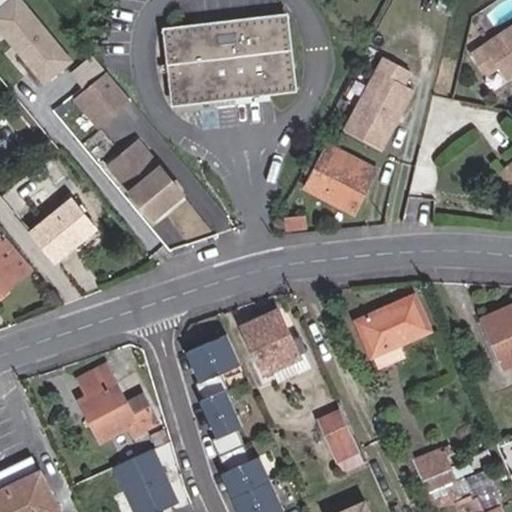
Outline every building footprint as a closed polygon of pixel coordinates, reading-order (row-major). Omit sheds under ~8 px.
[(72,61),(20,0),(0,0),(0,28),(15,47),(18,45),(24,51),(21,54),(46,83),(72,61)] [(290,15),(166,28),(175,104),(297,90),(290,15)] [(511,26),(473,53),(487,74),(499,65),(507,77),(511,74),(511,26)] [(84,87),(106,69),(95,56),(73,74),(84,87)] [(405,84),(412,71),(386,56),(346,129),(383,149),(415,89),(405,84)] [(131,100),(108,71),(77,97),(100,125),(131,100)] [(181,192),(139,141),(110,166),(153,218),(174,201),(172,199),(181,192)] [(379,170),(329,144),(305,192),(356,216),(379,170)] [(511,165),(501,175),(511,188),(511,165)] [(71,200),(34,232),(58,262),(97,230),(71,200)] [(5,237),(0,241),(0,297),(33,270),(5,237)] [(430,331),(415,298),(359,322),(381,369),(408,357),(402,343),(430,331)] [(511,306),(484,318),(507,369),(511,366),(511,306)] [(295,358),(274,313),(243,327),(265,375),(276,370),(281,381),(307,369),(301,355),(295,358)] [(243,365),(229,334),(191,351),(204,380),(199,382),(206,399),(204,399),(220,437),(215,439),(229,471),(224,472),(241,511),(277,511),(268,491),(277,487),(263,456),(254,460),(241,429),(246,426),(230,389),(232,388),(225,372),(243,365)] [(159,424),(143,397),(128,406),(106,366),(79,380),(88,398),(83,401),(104,441),(130,427),(136,437),(159,424)] [(361,456),(341,412),(322,420),(341,464),(361,456)] [(425,480),(451,469),(443,449),(417,460),(425,480)] [(162,454),(143,464),(154,486),(173,475),(162,454)] [(0,474),(0,493),(40,474),(32,458),(0,474)] [(417,460),(408,463),(417,484),(419,483),(424,495),(456,481),(451,469),(425,480),(417,460)] [(417,484),(408,463),(403,465),(413,485),(417,484)] [(58,511),(40,474),(0,493),(0,511),(58,511)] [(371,511),(365,497),(333,511),(371,511)]
